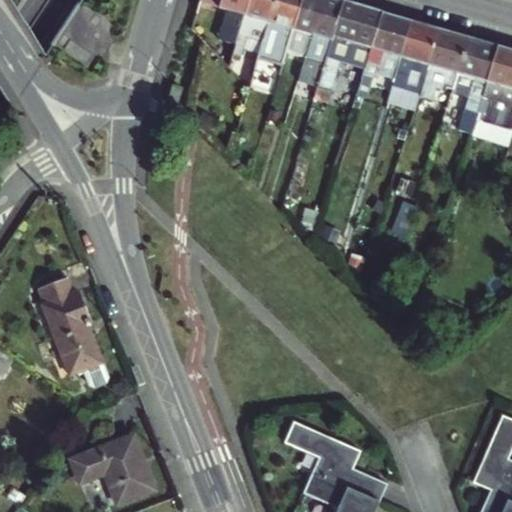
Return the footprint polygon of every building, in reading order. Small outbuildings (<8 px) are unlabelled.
[(252,0),(201,0),(201,1),(221,6),(208,48),(224,64),(226,60),(230,61),(235,44),(231,43),(239,15),(247,17),(252,0)] [(252,0),(247,17),(236,58),(243,60),(245,52),(261,57),(278,0),(252,0)] [(287,57),(304,0),(278,0),(261,57),(259,66),(272,70),(277,53),(287,57)] [(304,0),(287,57),(305,62),(325,0),(304,0)] [(319,90),(344,4),(331,0),(325,0),(305,62),(315,64),(309,82),(308,87),(319,90)] [(367,70),(384,15),(344,4),(319,90),(329,93),(332,86),(336,87),(342,63),(367,70)] [(80,9),(64,46),(87,56),(103,19),(80,9)] [(395,84),(413,24),(384,15),(367,70),(358,97),(369,100),(376,79),(395,84)] [(420,93),(440,31),(413,24),(395,84),(394,86),(420,93)] [(454,92),(470,40),(440,31),(420,93),(418,97),(438,103),(442,88),(454,92)] [(500,49),(470,40),(454,92),(470,97),(465,112),(478,116),(500,49)] [(476,121),(494,127),(511,71),(511,52),(500,49),(478,116),(476,121)] [(315,64),(305,62),(302,71),(300,79),(309,82),(315,64)] [(511,71),(494,127),(511,132),(511,71)] [(174,101),(172,108),(185,112),(189,94),(178,91),(176,101),(174,101)] [(487,135),(474,130),(470,140),(484,145),(487,135)] [(404,244),(415,210),(401,205),(392,232),(404,244)] [(0,255),(0,276),(2,278),(12,263),(0,255)] [(64,281),(37,292),(42,304),(39,305),(69,376),(86,369),(93,384),(98,386),(105,383),(107,378),(101,363),(86,327),(89,326),(74,291),(69,293),(64,281)] [(0,380),(14,360),(0,350),(0,380)] [(511,511),(511,462),(510,462),(511,457),(511,420),(504,418),(475,484),(491,491),(481,511),(511,511)] [(359,453),(295,424),(287,441),(322,457),(307,490),(341,507),(338,511),(374,511),(386,486),(351,470),(359,453)] [(154,491),(132,438),(72,463),(82,486),(106,476),(119,506),(154,491)]
